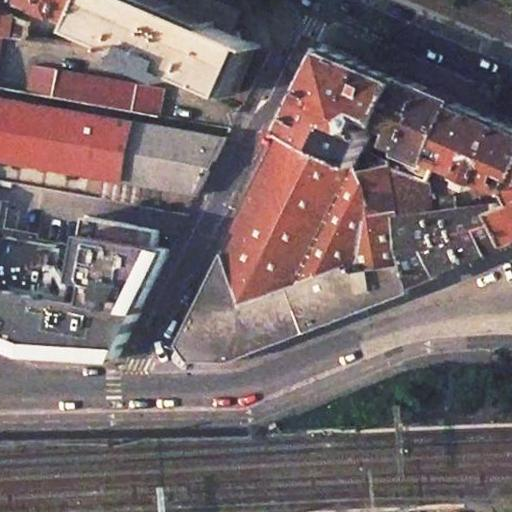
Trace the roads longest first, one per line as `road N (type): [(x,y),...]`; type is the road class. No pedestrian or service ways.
road 1 (residential): [(326,3),(128,387)]
road 2 (tertiary): [(511,303),(428,313),(240,382),(128,387)]
road 3 (primary): [(326,3),(511,84)]
